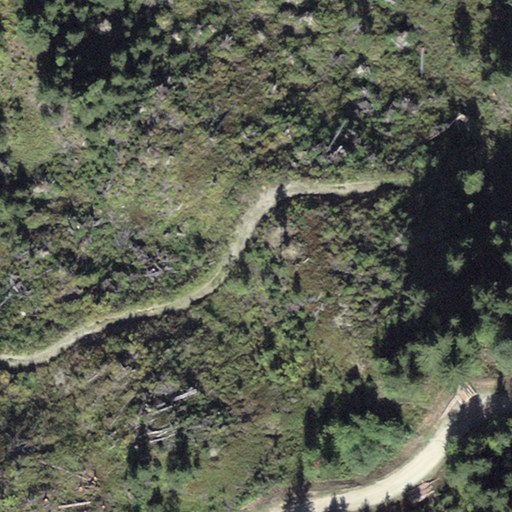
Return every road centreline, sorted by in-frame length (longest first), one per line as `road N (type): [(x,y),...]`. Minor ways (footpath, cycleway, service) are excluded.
road 1 (track): [(0,358),(48,355),(78,332),(186,300),(219,274),(272,194),(482,171),(511,150)]
road 2 (track): [(319,511),(428,470),(450,438),(492,411),(511,408)]
